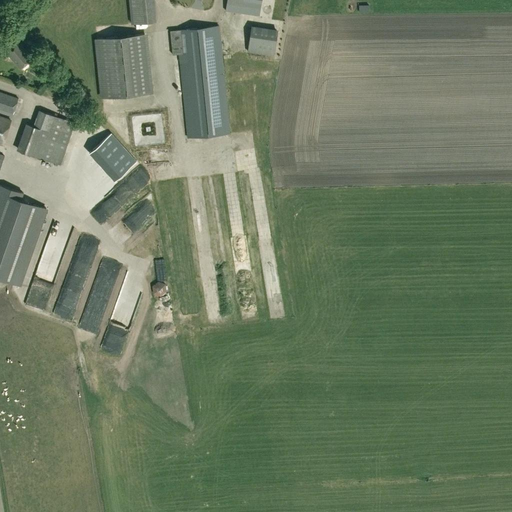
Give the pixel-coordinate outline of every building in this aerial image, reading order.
[(226,0),(225,11),(260,17),(263,0),(226,0)] [(278,30),(252,26),(248,52),(275,56),(278,30)] [(188,139),(230,134),(219,27),(171,32),(173,56),(180,55),(188,139)] [(152,94),(145,35),(98,40),(104,99),(152,94)] [(28,54),(18,43),(7,53),(21,69),(33,59),(28,53),(28,54)] [(0,144),(3,146),(11,121),(0,117),(0,109),(13,114),(19,100),(0,93),(0,144)] [(17,150),(61,165),(76,123),(39,110),(34,126),(26,123),(17,150)] [(150,139),(160,140),(161,130),(150,129),(150,139)] [(144,169),(120,142),(97,162),(122,189),(144,169)] [(0,278),(20,286),(46,209),(24,201),(26,195),(0,185),(0,168),(4,156),(0,155),(0,278)] [(91,225),(99,240),(108,236),(100,221),(91,225)] [(30,305),(48,311),(52,299),(34,293),(30,305)]
